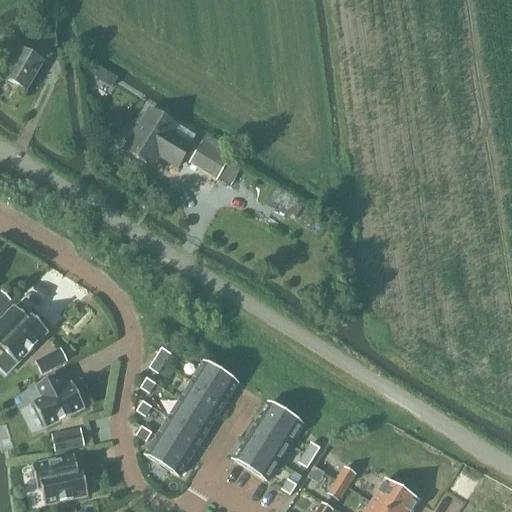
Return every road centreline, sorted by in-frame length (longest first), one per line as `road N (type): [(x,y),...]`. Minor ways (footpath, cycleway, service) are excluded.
road 1 (unclassified): [(511,467),(0,148)]
road 2 (residential): [(173,511),(148,491),(128,455),(131,332),(122,307),(91,277),(0,224)]
road 3 (residential): [(189,511),(248,402)]
